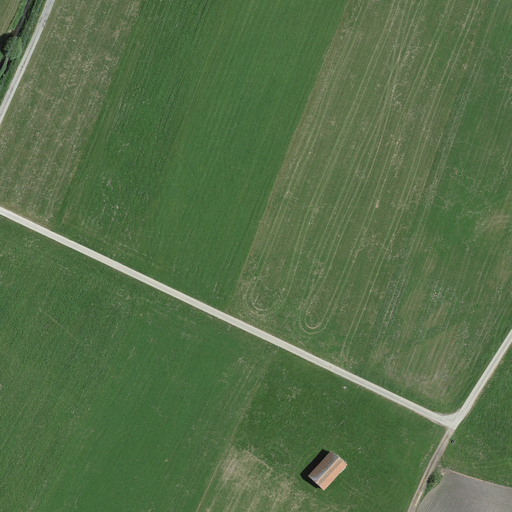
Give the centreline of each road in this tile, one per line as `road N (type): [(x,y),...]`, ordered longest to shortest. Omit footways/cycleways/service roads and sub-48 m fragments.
road 1 (track): [(0,211),(440,418),(464,411),(511,337)]
road 2 (track): [(52,0),(0,125)]
